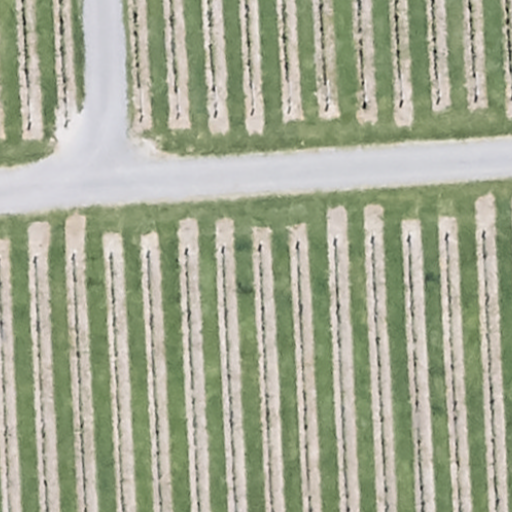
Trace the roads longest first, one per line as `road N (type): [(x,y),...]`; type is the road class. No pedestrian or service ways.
road 1 (track): [(0,145),(511,111)]
road 2 (track): [(19,0),(25,143)]
